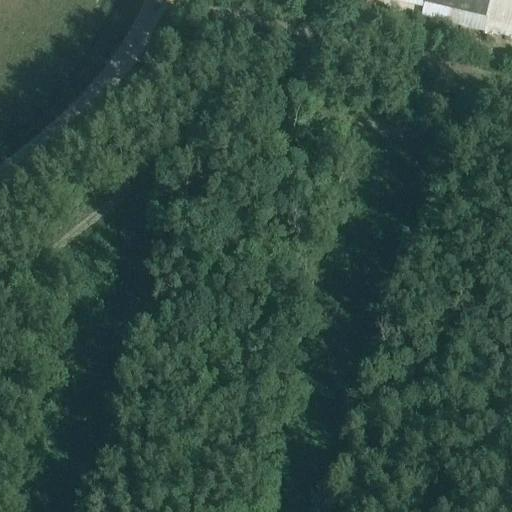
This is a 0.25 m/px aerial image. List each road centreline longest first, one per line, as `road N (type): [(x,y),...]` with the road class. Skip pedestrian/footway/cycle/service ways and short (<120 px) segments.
road 1 (track): [(0,282),(185,133),(219,92),(238,85),(511,152)]
road 2 (unclassified): [(0,180),(92,100),(158,0)]
